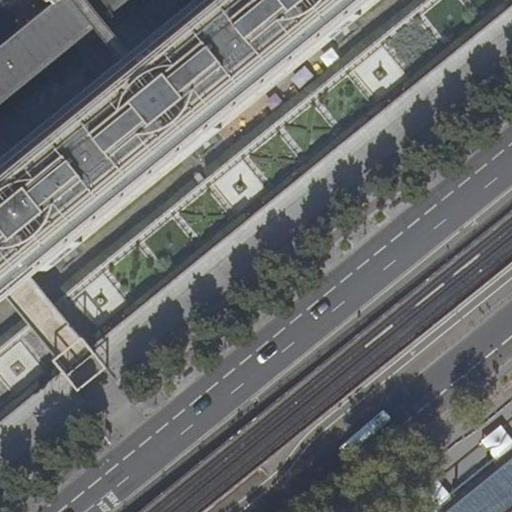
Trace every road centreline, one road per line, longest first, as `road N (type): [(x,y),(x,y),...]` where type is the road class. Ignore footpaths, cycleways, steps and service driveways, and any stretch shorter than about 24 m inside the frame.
road 1 (primary): [(511,157),(66,511)]
road 2 (primary): [(271,511),(511,316)]
